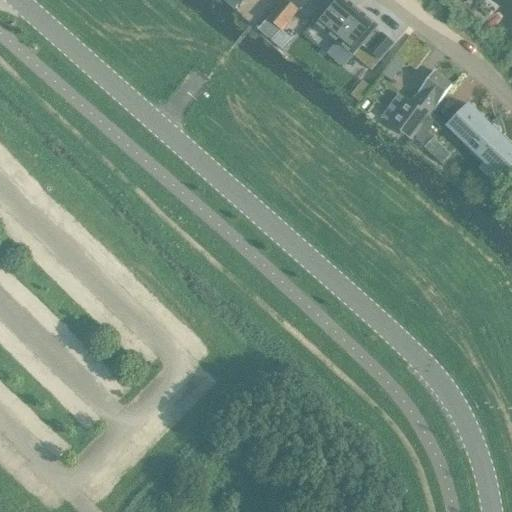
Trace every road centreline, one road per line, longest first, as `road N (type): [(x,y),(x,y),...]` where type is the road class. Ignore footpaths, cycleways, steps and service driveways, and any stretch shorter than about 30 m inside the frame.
road 1 (tertiary): [(489,511),(466,423),(434,373),(16,0)]
road 2 (unknown): [(432,511),(424,479),(395,429),(0,58)]
road 3 (unclassified): [(511,103),(386,0)]
